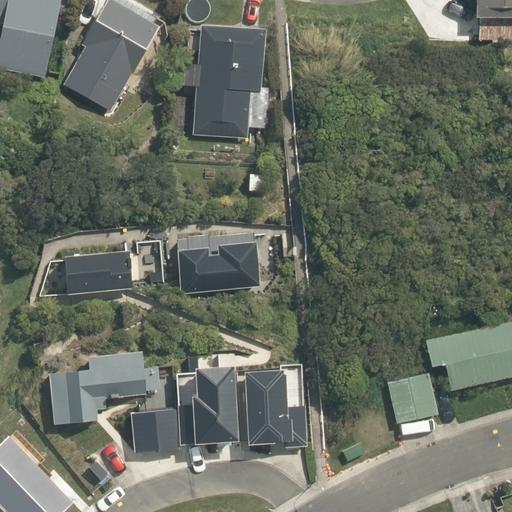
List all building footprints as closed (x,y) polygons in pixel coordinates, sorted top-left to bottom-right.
[(0,0),(0,21),(3,22),(0,39),(0,67),(46,75),(58,0),(0,0)] [(165,24),(124,0),(98,0),(51,83),(111,118),(165,24)] [(511,0),(463,0),(463,23),(476,23),(476,39),(511,40),(511,0)] [(263,26),(201,22),(192,134),(245,138),(248,88),(258,88),(263,26)] [(453,25),(410,22),(408,47),(451,50),(453,25)] [(271,172),(246,171),(245,191),(270,192),(271,172)] [(67,292),(132,286),(129,248),(63,253),(67,292)] [(453,391),(511,377),(511,321),(427,340),(434,368),(448,366),(453,391)] [(56,425),(100,421),(98,410),(108,409),(107,399),(148,395),(148,390),(161,390),(160,368),(146,369),(144,352),(90,358),(92,371),(51,374),(56,425)] [(177,403),(180,443),(238,438),(232,361),(193,364),(195,392),(190,392),(191,402),(177,403)] [(282,364),(243,367),(247,442),(282,440),(283,446),(307,445),(304,402),(286,403),(284,369),(282,369),(282,364)] [(440,415),(430,373),(389,383),(398,425),(440,415)] [(175,406),(130,411),(134,451),(179,447),(175,406)] [(67,511),(76,504),(13,435),(0,446),(0,505),(6,511),(9,510),(10,511),(67,511)] [(109,474),(98,462),(91,468),(102,480),(109,474)]
